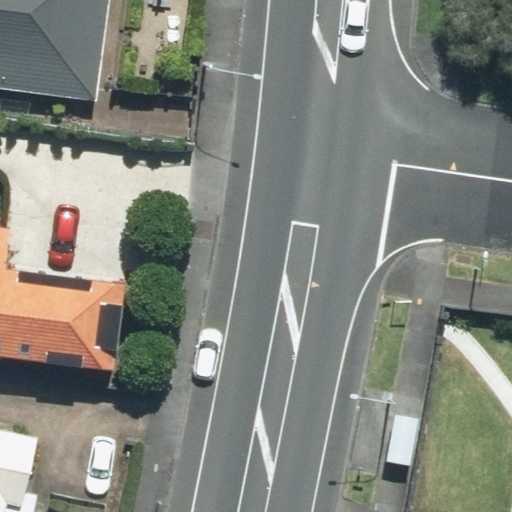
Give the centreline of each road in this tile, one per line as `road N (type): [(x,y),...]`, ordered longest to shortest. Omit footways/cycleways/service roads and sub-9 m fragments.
road 1 (secondary): [(252,511),(290,320),(312,150)]
road 2 (unknown): [(0,134),(312,150)]
road 3 (unknown): [(0,400),(266,443)]
road 4 (residential): [(511,177),(312,150)]
road 5 (secondary): [(312,150),(325,0)]
